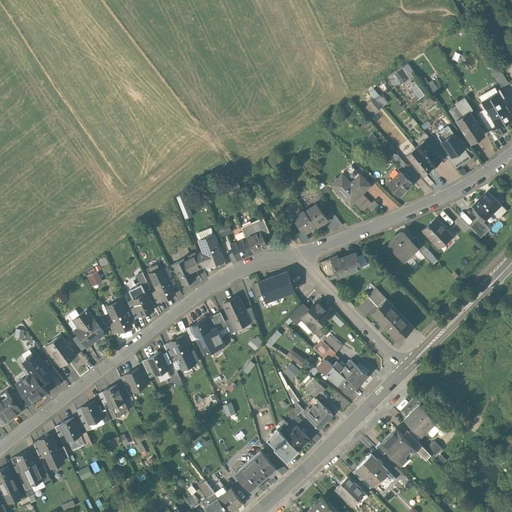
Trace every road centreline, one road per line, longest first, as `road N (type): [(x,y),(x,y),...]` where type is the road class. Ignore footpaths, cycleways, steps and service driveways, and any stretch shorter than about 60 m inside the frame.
road 1 (residential): [(292,255),(237,270),(194,297),(0,450)]
road 2 (residential): [(511,153),(417,210),(292,255)]
road 3 (secondary): [(257,511),(405,370)]
road 4 (residential): [(405,370),(292,255)]
road 5 (secondary): [(405,370),(511,262)]
